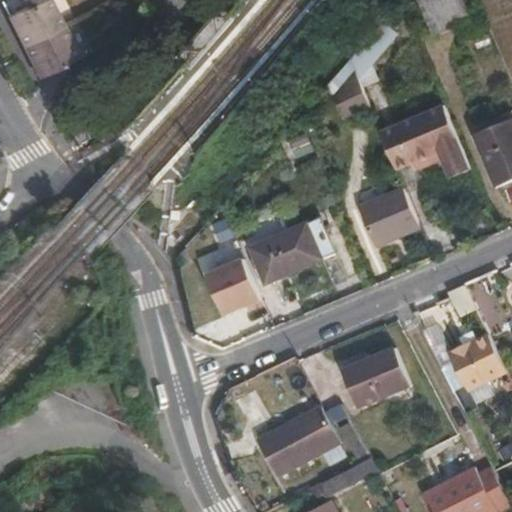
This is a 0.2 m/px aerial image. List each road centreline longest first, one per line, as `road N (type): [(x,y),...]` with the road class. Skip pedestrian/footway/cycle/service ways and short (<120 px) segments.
road 1 (unclassified): [(511,246),(178,384)]
road 2 (residential): [(52,175),(84,198),(144,268),(178,384)]
road 3 (residential): [(190,0),(157,42),(10,118)]
road 4 (residential): [(178,384),(226,511)]
